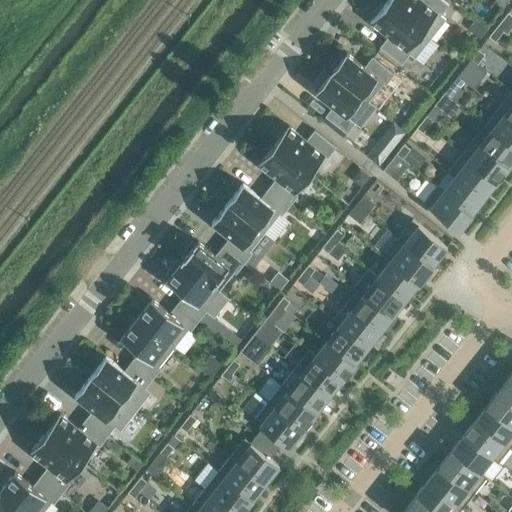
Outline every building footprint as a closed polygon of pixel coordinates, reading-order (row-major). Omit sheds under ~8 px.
[(386,0),(385,2),(430,38),(446,18),(440,14),(448,4),(443,0),(386,0)] [(509,0),(494,0),(493,2),(502,9),(509,0)] [(415,57),(430,38),(385,2),(383,4),(381,2),(370,15),(373,17),(369,22),(388,36),(380,46),(401,63),(409,53),(415,57)] [(502,20),(496,26),(503,31),(506,34),(511,26),(511,16),(507,13),(502,20)] [(487,28),(478,20),(471,29),(480,37),(487,28)] [(498,38),(503,31),(496,26),(491,33),(498,38)] [(478,49),(471,58),(477,63),(485,54),(478,49)] [(333,68),(330,71),(376,107),(376,106),(369,100),(383,82),(385,84),(394,73),(372,56),(364,66),(346,52),(343,55),(340,53),(330,66),(333,68)] [(466,65),(461,70),(471,78),(479,67),(470,60),(466,65)] [(376,107),(330,71),(328,74),(325,71),(315,85),(318,87),(315,91),(333,105),(325,115),(347,132),(355,122),(360,126),(376,107)] [(453,81),(446,90),(452,95),(460,86),(453,81)] [(430,95),(415,83),(406,93),(421,105),(430,95)] [(444,105),(452,95),(446,90),(438,100),(444,105)] [(511,90),(498,107),(511,118),(511,90)] [(511,118),(498,107),(486,122),(511,142),(511,118)] [(426,115),(421,121),(428,126),(433,120),(426,115)] [(423,132),(428,126),(421,121),(416,127),(423,132)] [(509,166),(511,161),(511,142),(486,122),(485,123),(491,128),(481,142),(474,137),(474,138),(509,166)] [(288,125),(273,144),(310,174),(325,156),(327,157),(336,146),(314,129),(306,139),(288,125)] [(497,181),(509,166),(474,138),(462,153),(497,181)] [(404,143),(396,153),(403,158),(410,148),(404,143)] [(310,174),(273,144),(257,164),(275,178),(268,187),(289,204),(298,194),(296,193),(310,174)] [(404,158),(417,168),(424,160),(411,149),(404,158)] [(409,163),(403,158),(396,153),(383,169),(396,179),(409,163)] [(462,153),(449,170),(483,198),(497,181),(462,153)] [(355,175),(356,180),(362,185),(369,176),(360,169),(355,175)] [(437,184),(437,185),(472,213),(483,198),(449,170),(448,171),(454,176),(443,189),(437,184)] [(281,215),(289,204),(268,187),(261,197),(242,182),(227,202),(265,232),(279,213),(281,215)] [(459,229),(472,213),(437,185),(424,201),(430,206),(459,229)] [(364,194),(356,204),(367,212),(375,203),(364,194)] [(230,236),(222,245),(244,262),(252,252),(250,250),(265,232),(227,202),(211,221),(230,236)] [(348,213),(359,222),(367,212),(356,204),(348,213)] [(398,237),(433,264),(447,246),(418,223),(405,241),(399,236),(398,237)] [(329,237),(336,242),(343,233),(337,228),(329,237)] [(328,252),(336,242),(329,237),(322,247),(328,252)] [(398,237),(384,254),(419,281),(433,264),(398,237)] [(183,257),(181,259),(219,289),(234,271),(236,272),(244,262),(222,245),(215,254),(197,240),(194,243),(191,241),(181,254),(183,257)] [(384,254),(390,259),(377,275),(406,298),(419,281),(384,254)] [(181,260),(179,262),(176,260),(166,273),(169,275),(166,279),(184,293),(177,303),(198,320),(207,310),(205,308),(219,289),(181,259),(181,260)] [(309,263),(303,270),(310,275),(315,268),(309,263)] [(303,284),(310,275),(303,270),(296,279),(303,284)] [(278,272),(271,281),(280,288),(287,279),(278,272)] [(393,315),(406,298),(377,275),(364,292),(393,315)] [(286,292),(278,302),(285,307),(292,297),(286,292)] [(345,303),(380,331),(393,315),(364,292),(352,307),(346,302),(345,303)] [(151,298),(136,317),(174,347),(188,329),(190,330),(198,320),(177,303),(169,312),(151,298)] [(279,313),(285,307),(278,302),(273,308),(279,313)] [(368,346),(380,331),(345,303),(333,318),(368,346)] [(207,310),(198,320),(225,340),(234,347),(241,337),(214,315),(207,310)] [(120,337),(139,351),(131,360),(153,377),(161,367),(159,366),(174,347),(136,317),(120,337)] [(339,324),(326,340),(355,363),(368,346),(333,318),(333,319),(339,324)] [(260,324),(253,334),(259,339),(267,329),(260,324)] [(254,345),(259,339),(253,334),(248,340),(254,345)] [(326,340),(315,354),(309,349),(308,350),(343,378),(355,363),(326,340)] [(330,395),(343,378),(308,350),(295,367),(330,395)] [(106,355),(90,375),(135,410),(151,391),(145,386),(153,377),(131,360),(124,370),(106,355)] [(211,356),(200,369),(210,376),(221,364),(211,356)] [(233,358),(226,368),(232,373),(240,363),(233,358)] [(295,367),(281,384),(316,412),(330,395),(295,367)] [(227,379),(232,373),(226,368),(221,374),(227,379)] [(511,372),(501,386),(511,395),(511,372)] [(75,394),(93,409),(86,418),(107,435),(114,426),(120,430),(135,410),(90,375),(75,394)] [(281,384),(268,401),(303,429),(316,412),(281,384)] [(511,395),(501,386),(488,403),(511,422),(511,395)] [(205,394),(195,406),(202,412),(212,399),(205,394)] [(260,424),(289,447),(303,429),(268,401),(254,419),(260,423),(260,424)] [(511,446),(511,444),(511,422),(488,403),(476,418),(511,446)] [(60,413),(45,432),(82,462),(97,443),(99,445),(107,435),(86,418),(78,427),(60,413)] [(190,413),(185,420),(192,425),(197,418),(190,413)] [(476,418),(464,433),(499,461),(511,446),(476,418)] [(187,431),(192,425),(185,420),(180,426),(187,431)] [(47,466),(40,476),(61,492),(70,482),(67,480),(82,462),(45,432),(29,452),(47,466)] [(498,462),(499,461),(464,433),(451,449),(486,477),(487,476),(481,471),(492,457),(498,462)] [(230,455),(265,483),(279,465),(250,442),(244,437),(230,455)] [(167,442),(160,451),(166,457),(174,447),(167,442)] [(474,492),(486,477),(451,449),(439,464),(474,492)] [(155,458),(147,468),(156,475),(169,459),(166,457),(160,451),(155,458)] [(133,455),(127,462),(137,470),(143,463),(133,455)] [(230,455),(218,470),(253,498),(265,483),(230,455)] [(208,460),(197,477),(207,484),(218,467),(208,460)] [(427,479),(462,507),(474,492),(439,464),(427,479)] [(241,511),(253,498),(218,470),(205,487),(236,511),(241,511)] [(53,503),(61,492),(40,476),(33,485),(14,471),(0,488),(0,490),(27,511),(42,511),(51,501),(53,503)] [(140,476),(133,485),(139,491),(147,481),(140,476)] [(438,511),(458,511),(462,507),(427,479),(416,494),(438,511)] [(134,497),(139,491),(133,485),(128,492),(134,497)] [(236,511),(205,487),(191,504),(201,511),(236,511)] [(27,511),(0,490),(0,511),(27,511)] [(438,511),(416,494),(401,511),(438,511)] [(96,504),(89,511),(104,511),(107,508),(102,503),(96,504)]
